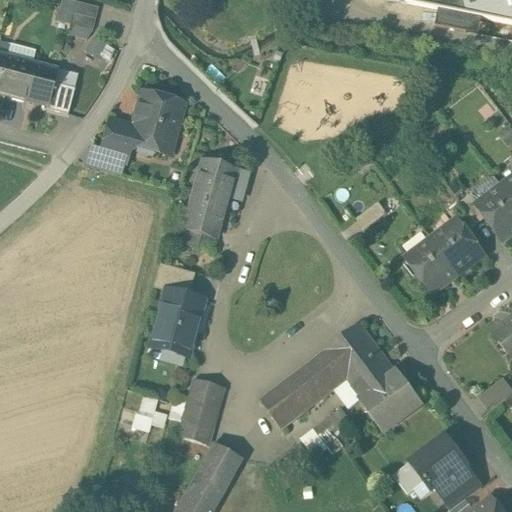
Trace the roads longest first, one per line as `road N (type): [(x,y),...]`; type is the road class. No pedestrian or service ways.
road 1 (residential): [(415,351),(279,169),(139,31)]
road 2 (unclassified): [(0,222),(99,115),(139,31)]
road 3 (residential): [(511,475),(415,351)]
road 4 (residential): [(415,351),(511,279)]
